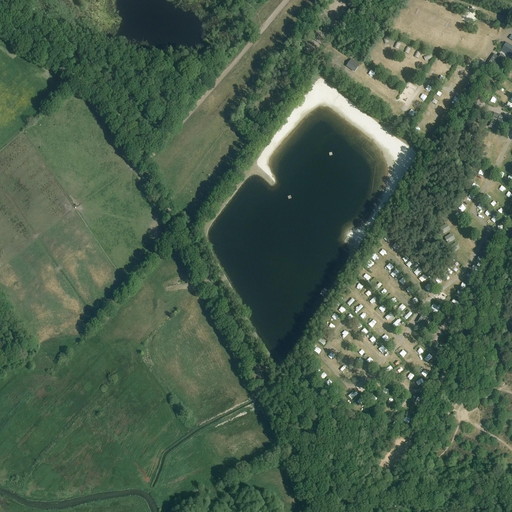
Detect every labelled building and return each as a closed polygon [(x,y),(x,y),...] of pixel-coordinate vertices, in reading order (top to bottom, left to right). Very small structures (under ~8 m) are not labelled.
[(501,51),(511,58),(511,57),(511,47),(506,43),(501,51)] [(506,58),(499,54),(491,66),(498,71),(506,58)] [(349,61),(344,69),(353,75),(358,67),(349,61)] [(500,131),(505,118),(494,114),(489,127),(500,131)] [(440,229),(444,234),(451,229),(447,223),(440,229)] [(445,237),(448,244),(456,239),(452,233),(445,237)] [(451,245),(453,252),(460,249),(458,243),(451,245)] [(412,285),(405,291),(407,293),(414,288),(412,285)] [(367,288),(362,294),(364,296),(370,290),(367,288)] [(461,308),(463,304),(454,299),(452,303),(461,308)] [(384,304),(378,310),(380,312),(386,306),(384,304)] [(404,318),(407,320),(413,314),(410,312),(404,318)] [(423,331),(431,318),(424,314),(416,327),(423,331)]
